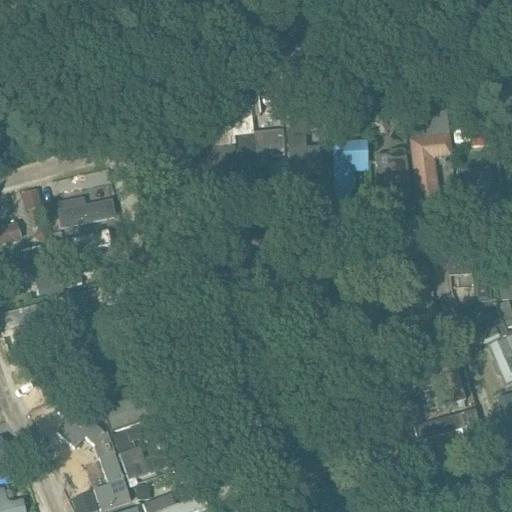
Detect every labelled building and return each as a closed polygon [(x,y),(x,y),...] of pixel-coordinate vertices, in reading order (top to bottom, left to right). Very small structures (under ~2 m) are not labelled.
[(448,111),(426,112),(428,158),(450,157),(448,111)] [(172,175),(195,171),(187,132),(138,141),(141,156),(167,151),(172,175)] [(310,177),(320,177),(318,141),(288,143),(290,183),(311,182),(310,177)] [(367,176),(367,145),(339,145),(339,196),(366,196),(366,189),(359,189),(359,176),(367,176)] [(376,160),(380,196),(392,195),(401,197),(402,203),(410,202),(405,161),(393,163),(384,159),(376,160)] [(456,173),(461,214),(475,213),(472,189),(492,186),(490,168),(456,173)] [(23,213),(41,210),(38,190),(20,193),(23,213)] [(0,248),(21,243),(16,226),(0,231),(0,248)] [(0,287),(39,281),(35,254),(0,260),(0,287)] [(459,309),(474,347),(508,334),(504,324),(511,320),(511,318),(509,311),(500,315),(487,283),(471,290),(476,302),(459,309)] [(511,335),(487,347),(505,386),(511,382),(511,335)] [(345,385),(322,393),(319,385),(317,379),(314,378),(294,384),(294,385),(293,387),(301,412),(350,397),(345,385)] [(511,405),(511,406),(510,396),(497,399),(507,455),(511,454),(511,405)] [(118,403),(104,406),(110,432),(124,428),(118,403)] [(419,403),(397,404),(398,418),(420,417),(419,403)] [(82,410),(56,430),(71,449),(85,438),(92,448),(104,439),(82,410)] [(327,468),(341,464),(326,416),(292,426),(296,439),(317,433),(327,468)] [(426,424),(413,430),(421,449),(435,443),(426,424)] [(117,451),(135,445),(131,431),(113,437),(117,451)] [(0,440),(0,474),(12,470),(0,440)] [(142,450),(122,452),(123,479),(144,478),(142,450)] [(116,453),(98,458),(106,486),(92,489),(98,511),(99,511),(129,505),(116,453)] [(318,511),(344,511),(335,486),(312,494),(318,511)] [(0,511),(24,511),(22,500),(7,504),(3,488),(0,489),(0,511)] [(186,511),(179,492),(142,506),(143,511),(186,511)]
